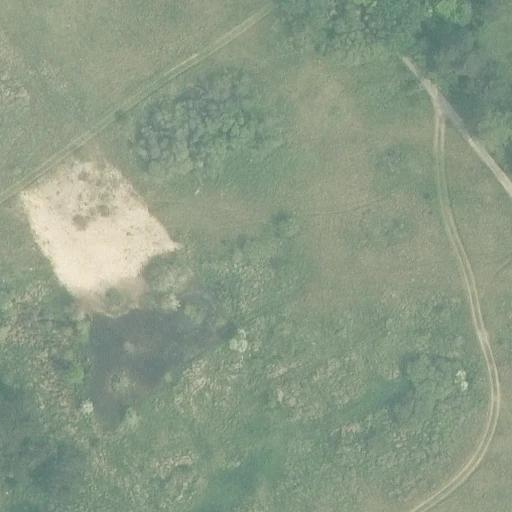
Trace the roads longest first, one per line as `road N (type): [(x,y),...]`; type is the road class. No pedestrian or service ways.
road 1 (track): [(442,105),(437,177),(467,270),(495,409),(483,450),(420,511)]
road 2 (track): [(279,0),(0,197)]
road 3 (track): [(355,0),(511,190)]
